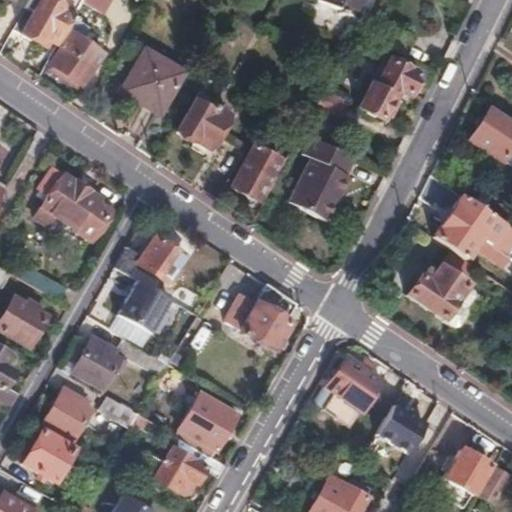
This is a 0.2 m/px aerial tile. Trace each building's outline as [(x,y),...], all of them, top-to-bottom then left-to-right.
[(54,46),(63,30),(78,2),(74,0),(27,0),(25,6),(32,10),(19,33),(40,44),(43,39),(54,46)] [(79,0),(78,2),(63,30),(69,34),(43,73),(73,94),(99,54),(86,46),(90,40),(80,33),(76,39),(73,36),(81,24),(88,29),(99,13),(101,14),(108,0),(79,0)] [(361,0),(314,0),(353,19),(361,0)] [(372,41),(400,56),(411,36),(383,21),(372,41)] [(142,48),(120,86),(143,99),(139,104),(159,116),(184,72),(142,48)] [(416,75),(388,61),(379,78),(374,75),(356,108),(380,121),(395,92),(404,97),(416,75)] [(320,89),(312,105),(336,118),(344,102),(320,89)] [(209,111),(192,101),(174,131),(190,142),(191,140),(206,149),(226,115),(211,107),(209,111)] [(511,143),(511,122),(488,107),(467,141),(500,162),(511,143)] [(352,160),(308,138),(301,152),(309,156),(286,201),(326,221),(349,176),(345,174),(352,160)] [(265,195),(273,179),(268,176),(276,160),(252,147),(230,189),(254,202),(259,192),(265,195)] [(268,176),(273,179),(281,163),(276,160),(268,176)] [(93,205),(97,200),(60,177),(33,220),(44,227),(52,215),(76,232),(74,235),(90,246),(109,215),(93,205)] [(459,197),(445,218),(480,242),(485,234),(483,232),(491,219),(459,197)] [(501,269),(507,260),(480,242),(445,218),(431,239),(463,261),(471,249),(501,269)] [(133,282),(149,291),(156,280),(163,285),(180,259),(150,239),(137,258),(123,249),(112,269),(133,282)] [(419,276),(406,295),(453,328),(458,328),(466,315),(465,308),(472,298),(471,293),(436,269),(427,282),(419,276)] [(31,287),(58,304),(67,290),(39,274),(31,287)] [(166,301),(149,291),(133,282),(113,317),(117,319),(143,333),(146,335),(166,301)] [(292,306),(262,285),(249,303),(236,295),(219,321),(269,352),(286,325),(282,322),(292,306)] [(10,301),(0,318),(0,333),(26,348),(42,320),(10,301)] [(134,348),(143,333),(117,319),(108,333),(119,340),(134,348)] [(110,355),(112,352),(90,339),(70,373),(99,390),(117,359),(110,355)] [(150,358),(134,348),(119,340),(112,352),(144,370),(150,358)] [(0,405),(8,410),(16,396),(8,394),(0,390),(11,371),(1,365),(7,356),(0,352),(0,405)] [(332,395),(354,409),(360,413),(380,382),(367,374),(371,367),(362,361),(358,368),(345,359),(325,390),(332,395)] [(82,406),(85,402),(60,388),(39,425),(69,442),(88,410),(82,406)] [(195,395),(175,429),(214,451),(234,417),(195,395)] [(354,409),(332,395),(321,411),(343,426),(354,409)] [(126,429),(134,416),(103,398),(95,411),(126,429)] [(423,425),(391,408),(375,436),(406,454),(423,425)] [(134,416),(126,429),(135,435),(143,421),(134,416)] [(37,432),(18,464),(50,483),(69,451),(37,432)] [(222,467),(174,439),(160,464),(141,452),(131,470),(171,493),(172,492),(179,497),(186,496),(192,485),(195,487),(203,472),(215,479),(222,467)] [(459,450),(442,478),(471,495),(488,467),(459,450)] [(492,469),(476,495),(493,505),(509,479),(492,469)] [(344,488),(328,478),(308,511),(358,511),(370,492),(349,479),(344,488)] [(48,500),(68,511),(75,511),(82,502),(55,488),(48,500)] [(12,502),(0,495),(0,511),(29,511),(33,505),(16,495),(12,502)] [(110,511),(146,511),(120,496),(110,511)]
